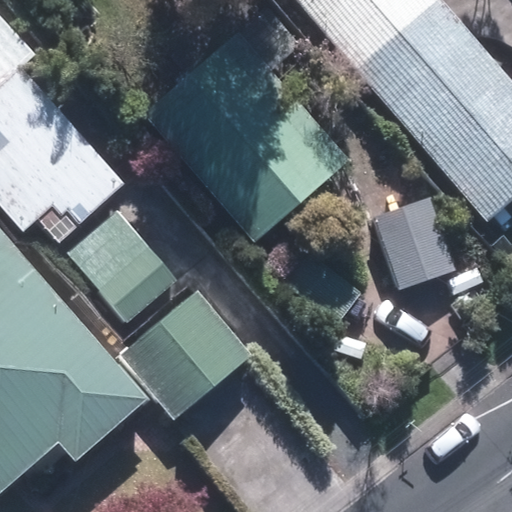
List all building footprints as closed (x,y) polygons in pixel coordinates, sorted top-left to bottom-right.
[(511,71),(449,0),(326,0),(497,196),(511,182),(511,71)] [(248,20),(151,107),(262,230),(359,143),(248,20)] [(0,31),(0,185),(106,301),(183,231),(0,31)] [(0,511),(141,398),(0,224),(0,511)] [(440,229),(372,245),(384,296),(452,279),(440,229)] [(250,350),(198,295),(137,351),(189,406),(250,350)]
